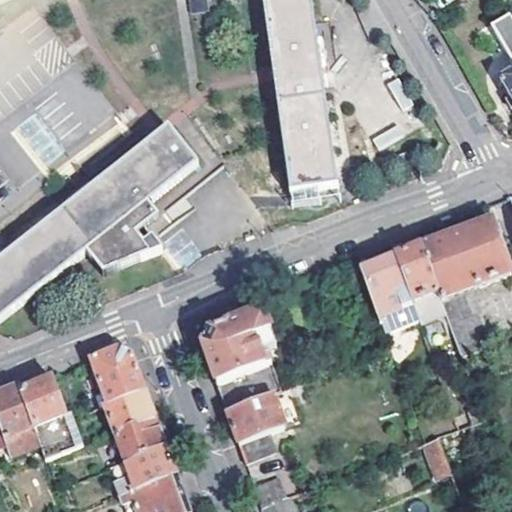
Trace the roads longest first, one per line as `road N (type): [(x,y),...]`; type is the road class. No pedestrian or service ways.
road 1 (residential): [(151,310),(490,178)]
road 2 (residential): [(224,511),(151,310)]
road 3 (residential): [(390,0),(490,178)]
road 4 (residential): [(0,369),(151,310)]
